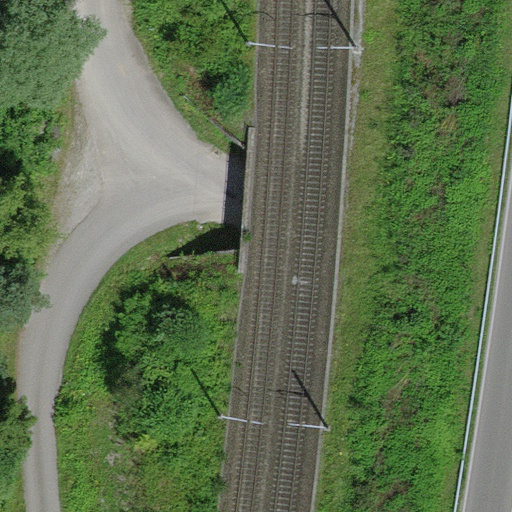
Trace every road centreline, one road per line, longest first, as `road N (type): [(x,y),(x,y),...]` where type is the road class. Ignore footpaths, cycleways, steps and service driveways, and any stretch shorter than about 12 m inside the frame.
road 1 (track): [(167,172),(93,248),(54,309),(39,380),(45,511)]
road 2 (track): [(244,193),(167,172),(110,66),(100,0)]
